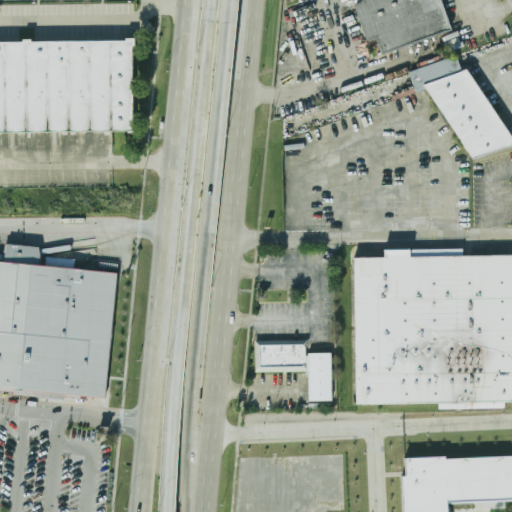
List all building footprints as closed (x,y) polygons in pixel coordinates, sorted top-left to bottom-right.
[(444,0),(455,30),(386,55),(379,38),(370,41),(357,4),(366,1),(365,0),(444,0)] [(0,42),(134,42),(135,131),(0,131),(0,42)] [(475,158),(511,145),(511,134),(468,68),(425,85),(475,158)] [(356,257),(511,253),(511,400),(359,403),(356,257)] [(0,259),(118,271),(105,398),(0,387),(0,259)] [(255,339),(306,339),(307,355),(310,355),(310,352),(333,352),(334,399),(310,400),(310,370),(255,371),(255,339)] [(408,457),(447,455),(447,457),(511,454),(511,497),(450,500),(450,511),(406,511),(405,475),(409,475),(408,457)]
